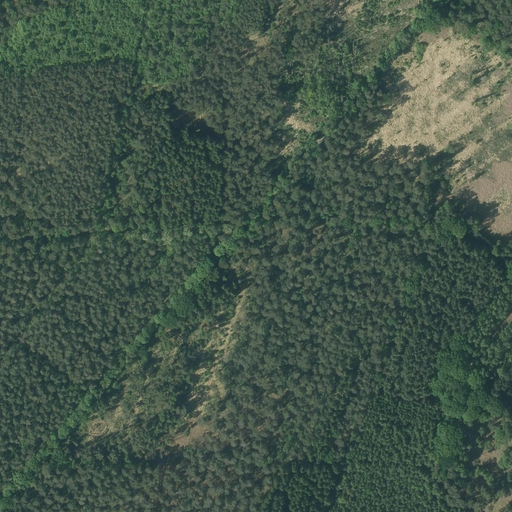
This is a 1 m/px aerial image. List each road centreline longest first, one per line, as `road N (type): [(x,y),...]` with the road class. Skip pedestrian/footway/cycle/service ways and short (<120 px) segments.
road 1 (unclassified): [(0,504),(437,0)]
road 2 (unknown): [(0,492),(238,219)]
road 3 (track): [(321,511),(422,258),(458,224)]
road 4 (track): [(346,452),(43,458)]
road 5 (track): [(458,224),(420,212),(252,216)]
road 6 (track): [(96,229),(238,219)]
